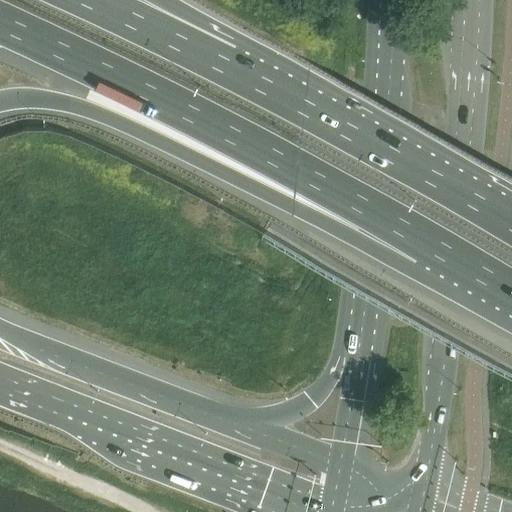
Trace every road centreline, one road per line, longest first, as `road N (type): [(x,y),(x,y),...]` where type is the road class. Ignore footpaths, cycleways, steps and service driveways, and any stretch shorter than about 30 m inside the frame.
road 1 (motorway): [(0,27),(299,173),(457,262)]
road 2 (secondary): [(420,504),(444,367),(479,0)]
road 3 (motorway): [(0,111),(57,107),(97,119),(292,210),(457,262)]
road 4 (secondary): [(393,0),(356,359)]
road 5 (motorway): [(511,223),(229,67)]
road 6 (motorway): [(0,387),(251,497)]
road 7 (motorway): [(240,428),(0,330)]
road 8 (motorway): [(229,67),(87,0)]
road 9 (motorway): [(356,359),(299,410),(240,428)]
